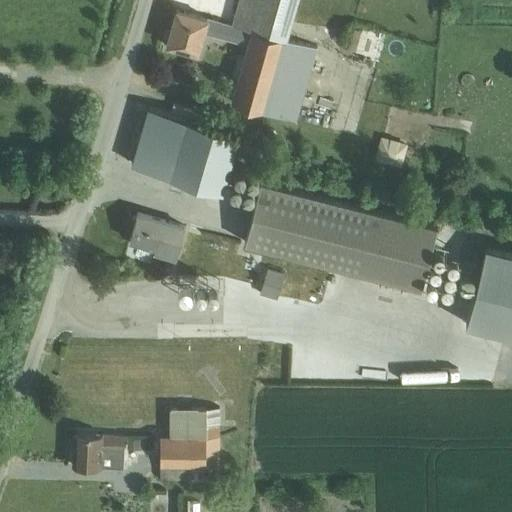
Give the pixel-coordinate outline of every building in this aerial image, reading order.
[(283,40),(294,0),(238,0),(230,28),(176,11),(170,31),(167,31),(164,41),(167,42),(166,45),(195,54),(201,32),(247,46),(230,102),(293,121),(315,50),(283,40)] [(345,26),(343,46),(367,49),(369,28),(345,26)] [(200,108),(173,100),(170,112),(196,120),(200,108)] [(221,188),(238,133),(196,120),(170,112),(148,105),(141,130),(136,128),(133,139),(137,141),(131,161),(221,188)] [(437,228),(261,180),(245,239),(421,288),(437,228)] [(152,251),(173,258),(183,226),(136,211),(127,238),(131,239),(130,244),(142,248),(144,243),(153,246),(152,251)] [(511,252),(483,245),(464,322),(511,334),(511,252)] [(266,268),(259,294),(276,299),(283,273),(266,268)] [(170,435),(160,435),(160,478),(219,478),(219,435),(206,435),(206,407),(170,407),(170,435)] [(73,464),(101,465),(101,464),(123,465),(124,432),(74,430),(73,464)] [(224,448),(237,448),(237,435),(224,435),(224,448)] [(139,439),(126,439),(125,449),(138,449),(139,439)] [(152,507),(177,507),(177,492),(151,492),(152,507)] [(197,511),(198,502),(186,502),(186,511),(197,511)]
